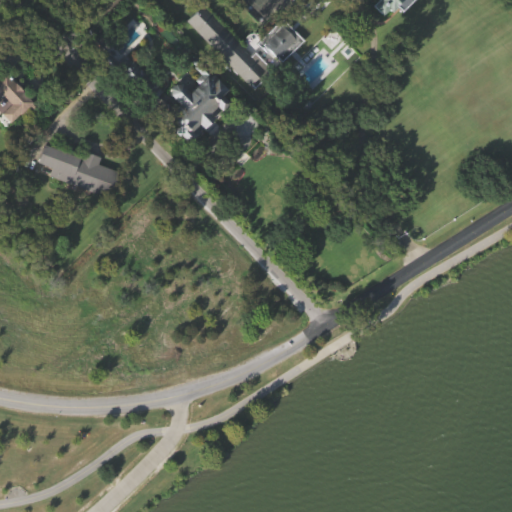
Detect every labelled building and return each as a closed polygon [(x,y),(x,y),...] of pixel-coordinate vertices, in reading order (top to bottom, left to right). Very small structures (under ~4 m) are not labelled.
[(77,0),(53,0),(66,28),(86,19),(77,0)] [(411,0),(400,11),(395,6),(391,10),(388,7),(381,14),(372,5),(377,0),(411,0)] [(240,43),(251,55),(255,51),(269,66),(249,85),(187,20),(203,4),(240,43)] [(304,39),(281,61),(264,44),(261,47),(257,43),(281,17),(304,39)] [(111,39),(113,41),(105,49),(112,55),(119,49),(123,54),(124,53),(163,89),(157,95),(173,109),(179,102),(170,93),(181,83),(190,92),(199,84),(198,75),(188,66),(197,56),(231,92),(222,103),(221,102),(210,112),(215,117),(203,128),(199,123),(191,130),(197,135),(186,140),(180,135),(179,136),(148,104),(155,97),(140,81),(134,85),(124,74),(127,72),(117,62),(114,66),(111,64),(108,66),(88,47),(104,32),(111,39)] [(250,121),(268,104),(206,37),(188,54),(250,121)] [(303,75),(283,53),(260,75),(281,96),(303,75)] [(0,74),(3,72),(22,89),(21,90),(32,101),(26,106),(37,117),(30,124),(19,112),(5,125),(0,120),(0,74)] [(190,140),(170,158),(187,177),(195,170),(192,167),(225,137),(220,131),(227,124),(210,104),(188,123),(180,114),(172,121),(190,140)] [(44,145),(79,157),(82,150),(100,156),(98,163),(118,170),(108,197),(47,175),(50,166),(35,161),(41,144),(44,145)] [(52,208),(115,229),(124,202),(101,195),(103,187),(90,183),(87,190),(47,176),(41,193),(55,198),(52,208)]
